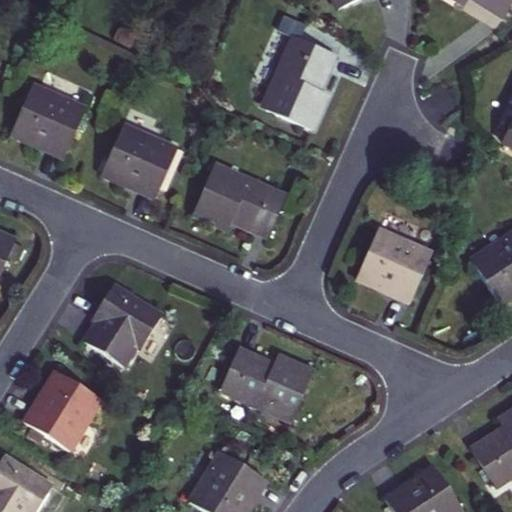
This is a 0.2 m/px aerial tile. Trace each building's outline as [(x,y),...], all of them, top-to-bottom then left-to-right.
[(333,0),(341,16),(364,5),(361,0),(333,0)] [(511,0),(448,0),(465,10),(469,4),(503,24),(511,8),(511,0)] [(276,35),(290,41),(298,44),(304,30),(282,21),(276,35)] [(298,44),(290,41),(275,78),(281,80),(266,114),(312,133),(328,95),(321,92),(335,59),(298,44)] [(31,90),(9,139),(60,161),(82,113),(31,90)] [(511,106),(511,128),(503,147),(511,151),(511,100),(510,105),(511,106)] [(175,153),(122,129),(101,175),(154,200),(175,153)] [(247,186),(212,171),(191,219),(225,234),(229,227),(262,241),(282,195),(249,181),(247,186)] [(511,238),(474,263),(502,305),(511,298),(511,238)] [(0,275),(13,246),(0,239),(0,275)] [(421,260),(373,240),(354,286),(401,306),(421,260)] [(157,318),(108,287),(95,307),(103,312),(82,344),(119,367),(132,347),(136,349),(157,318)] [(269,363),(233,348),(214,394),(251,409),(253,403),(287,417),(307,368),(272,354),(269,363)] [(66,452),(98,400),(56,374),(24,425),(66,452)] [(511,411),(497,421),(501,428),(468,449),(493,490),(511,478),(511,411)] [(242,511),(262,481),(219,455),(188,504),(200,511),(242,511)] [(34,511),(51,486),(3,456),(0,461),(0,511),(34,511)] [(458,511),(460,511),(433,468),(383,499),(391,511),(458,511)]
